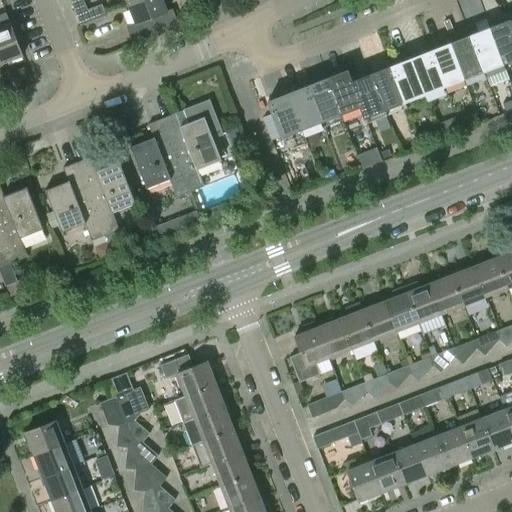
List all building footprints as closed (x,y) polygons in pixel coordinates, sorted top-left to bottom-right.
[(128,0),(125,1),(134,24),(147,19),(154,36),(179,27),(172,9),(166,12),(161,0),(128,0)] [(82,25),(105,16),(101,5),(78,14),(82,25)] [(6,13),(0,14),(0,65),(23,57),(6,13)] [(511,30),(508,21),(488,29),(504,70),(511,67),(511,30)] [(488,29),(469,37),(485,78),(504,70),(488,29)] [(469,37),(449,44),(465,86),(485,78),(469,37)] [(449,44),(429,52),(445,93),(465,86),(449,44)] [(429,52),(410,60),(426,101),(445,93),(429,52)] [(410,60),(390,68),(406,109),(426,101),(410,60)] [(390,68),(370,75),(386,116),(406,109),(390,68)] [(343,120),(362,112),(351,83),(347,72),(327,79),(343,120)] [(366,124),(386,116),(370,75),(351,83),(362,112),(366,124)] [(327,79),(307,87),(322,128),(343,120),(327,79)] [(307,87),(287,95),(303,135),(322,128),(307,87)] [(283,143),(303,135),(287,95),(267,103),(283,143)] [(210,101),(177,114),(162,119),(192,193),(205,188),(198,169),(220,161),(211,136),(221,132),(210,101)] [(177,199),(192,193),(162,119),(148,125),(154,139),(131,148),(147,189),(170,180),(177,199)] [(91,159),(77,164),(105,237),(118,232),(111,213),(135,204),(119,163),(96,172),(91,159)] [(90,243),(105,237),(77,164),(63,169),(68,182),(46,191),(62,232),(83,224),(90,243)] [(0,185),(0,225),(14,262),(28,256),(21,238),(43,229),(27,188),(4,197),(0,185)] [(223,215),(219,206),(198,214),(202,224),(223,215)] [(185,231),(201,224),(196,211),(180,218),(185,231)] [(0,266),(0,267),(14,262),(0,225),(0,266)] [(511,250),(496,257),(508,287),(511,285),(511,250)] [(485,296),(508,287),(496,257),(474,265),(485,296)] [(463,305),(485,296),(474,265),(451,274),(463,305)] [(441,313),(463,305),(451,274),(429,283),(441,313)] [(418,280),(404,285),(418,322),(441,313),(429,283),(420,286),(418,280)] [(395,296),(384,300),(396,331),(418,322),(404,285),(392,290),(395,296)] [(384,300),(362,309),(374,339),(396,331),(384,300)] [(351,348),(374,339),(362,309),(359,303),(347,307),(350,313),(340,317),(351,348)] [(329,356),(351,348),(340,317),(318,326),(329,356)] [(316,361),(329,356),(318,326),(317,326),(314,320),(303,325),(305,331),(295,334),(301,351),(290,355),(300,381),(321,373),(316,361)] [(506,346),(511,339),(511,324),(495,331),(501,335),(498,339),(506,346)] [(484,355),(498,339),(501,335),(495,331),(473,340),(478,344),(475,347),(484,355)] [(473,340),(451,348),(456,352),(454,356),(461,363),(475,347),(478,344),(473,340)] [(451,348),(430,357),(435,361),(432,364),(440,371),(454,356),(456,352),(451,348)] [(178,373),(187,395),(217,383),(208,360),(193,366),(188,354),(160,365),(165,379),(178,373)] [(430,357),(407,365),(413,370),(410,373),(418,380),(432,364),(435,361),(430,357)] [(511,372),(511,362),(511,359),(499,364),(504,375),(511,372)] [(407,365),(385,374),(390,378),(389,381),(397,388),(410,373),(413,370),(407,365)] [(467,376),(471,388),(482,384),(478,372),(467,376)] [(385,374),(364,382),(369,387),(366,390),(375,397),(389,381),(390,378),(385,374)] [(471,388),(467,376),(455,381),(459,393),(471,388)] [(364,382),(341,391),(346,395),(344,399),(352,406),(366,390),(369,387),(364,382)] [(226,405),(217,383),(187,395),(174,400),(182,422),(226,405)] [(422,393),(426,405),(437,401),(433,389),(422,393)] [(118,396),(127,420),(133,417),(136,419),(143,412),(134,390),(118,396)] [(336,408),(344,399),(346,395),(341,391),(319,400),(307,404),(312,417),(336,408)] [(426,405),(422,393),(410,398),(415,410),(426,405)] [(127,420),(118,396),(101,402),(110,424),(120,425),(122,420),(127,420)] [(182,422),(191,444),(234,428),(226,405),(182,422)] [(377,411),(381,422),(393,418),(389,406),(377,411)] [(511,428),(504,409),(482,417),(494,448),(511,441),(511,428)] [(460,426),(459,426),(471,457),(494,448),(482,417),(481,418),(478,410),(457,418),(460,426)] [(377,411),(354,420),(359,431),(361,438),(372,434),(369,427),(381,422),(377,411)] [(136,419),(133,417),(127,420),(136,443),(141,438),(144,440),(151,434),(136,419)] [(27,432),(35,454),(67,442),(58,420),(27,432)] [(118,447),(128,447),(129,442),(136,443),(127,420),(122,420),(120,425),(118,447)] [(354,420),(331,429),(313,436),(317,447),(359,431),(354,420)] [(459,426),(437,434),(449,466),(471,457),(459,426)] [(243,450),(234,428),(191,444),(200,468),(213,463),(212,462),(243,450)] [(437,434),(415,443),(426,474),(449,466),(437,434)] [(143,441),(144,440),(141,438),(136,443),(144,465),(150,461),(152,463),(159,456),(143,441)] [(35,454),(44,477),(75,464),(67,442),(35,454)] [(126,468),(137,469),(137,465),(144,465),(136,443),(129,442),(128,447),(126,468)] [(415,443),(392,452),(404,483),(426,474),(415,443)] [(251,472),(243,450),(212,462),(213,463),(221,484),(251,472)] [(392,452),(370,461),(382,492),(404,483),(392,452)] [(105,456),(93,461),(101,481),(113,476),(105,456)] [(168,477),(152,463),(150,461),(144,465),(153,487),(158,483),(161,485),(168,477)] [(358,501),(382,492),(370,461),(346,470),(358,501)] [(44,477),(53,499),(84,487),(75,464),(44,477)] [(135,490),(145,492),(146,487),(153,487),(144,465),(137,465),(137,469),(135,490)] [(221,484),(230,507),(260,495),(251,472),(221,484)] [(176,499),(161,485),(158,483),(153,487),(162,509),(166,505),(170,508),(176,499)] [(53,499),(57,511),(86,511),(93,510),(84,487),(53,499)] [(142,511),(153,511),(154,509),(162,509),(153,487),(146,487),(145,492),(142,511)] [(230,507),(231,511),(266,511),(260,495),(230,507)]
